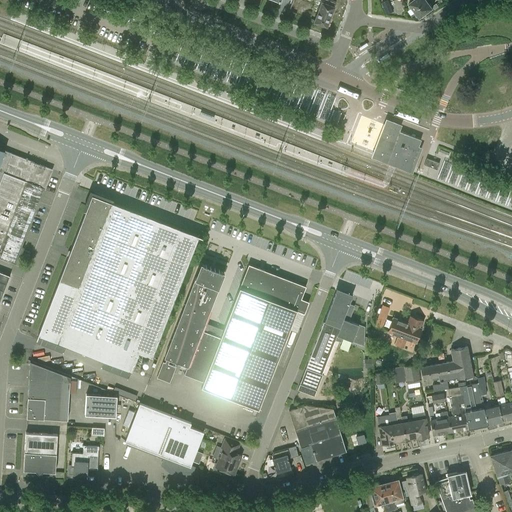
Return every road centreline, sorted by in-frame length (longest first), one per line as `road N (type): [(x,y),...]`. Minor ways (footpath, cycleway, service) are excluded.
road 1 (unclassified): [(243,502),(341,242)]
road 2 (tertiary): [(83,143),(341,242)]
road 3 (unclassified): [(0,501),(243,502)]
road 4 (unclassified): [(0,366),(83,143)]
road 5 (unclassified): [(243,502),(471,443)]
road 6 (tertiary): [(511,114),(437,117),(330,74)]
road 7 (tertiary): [(330,74),(162,0)]
road 8 (tertiary): [(341,242),(511,311)]
road 9 (residential): [(205,0),(341,49)]
road 10 (residential): [(468,0),(422,29),(352,19)]
